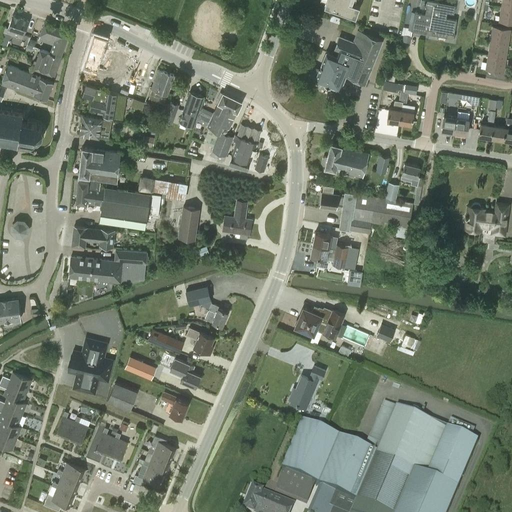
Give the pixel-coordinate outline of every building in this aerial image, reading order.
[(325,0),(323,5),(356,16),(360,3),(352,1),(352,0),(325,0)] [(432,30),(431,34),(446,37),(446,32),(453,34),(456,20),(445,18),(446,12),(453,13),(455,5),(428,0),(420,0),(419,7),(426,8),(425,14),(414,12),(411,30),(425,33),(426,28),(432,30)] [(511,0),(501,0),(501,6),(511,8),(511,0)] [(511,8),(501,6),(498,21),(511,23),(511,8)] [(28,19),(12,14),(12,15),(7,27),(4,26),(2,32),(22,38),(23,34),(28,19)] [(53,43),(50,52),(61,56),(70,30),(45,22),(39,39),(53,43)] [(490,41),(508,44),(511,29),(492,26),(490,41)] [(410,42),(412,31),(403,29),(400,40),(410,42)] [(365,83),(371,68),(382,40),(357,30),(353,41),(339,36),(333,50),(337,51),(336,54),(326,50),(319,68),(313,66),(309,75),(315,77),(315,78),(315,79),(339,89),(339,87),(340,88),(344,77),(346,73),(347,74),(346,76),(365,83)] [(83,70),(81,78),(94,81),(99,82),(100,76),(95,74),(96,70),(107,72),(106,78),(119,82),(121,77),(123,78),(123,76),(129,56),(109,50),(110,47),(113,48),(115,41),(102,36),(103,34),(99,33),(98,35),(94,33),(84,65),(83,70)] [(488,55),(506,58),(508,44),(490,41),(488,55)] [(40,48),(34,67),(55,74),(61,56),(50,52),(40,48)] [(503,73),(506,58),(488,55),(485,70),(503,73)] [(47,99),(53,81),(40,77),(8,63),(1,84),(33,94),(47,99)] [(389,68),(387,80),(394,81),(396,69),(389,68)] [(167,94),(174,74),(158,69),(151,88),(167,94)] [(407,98),(408,93),(416,94),(417,85),(405,83),(404,91),(401,90),(400,97),(407,98)] [(126,96),(118,93),(106,91),(96,88),(96,87),(85,84),(82,95),(92,98),(89,109),(103,111),(103,116),(122,119),(125,105),(126,98),(126,96)] [(190,91),(180,120),(193,125),(203,96),(190,91)] [(210,111),(203,108),(202,107),(198,114),(210,119),(206,126),(208,127),(208,129),(203,141),(213,145),(211,150),(212,150),(210,155),(224,160),(226,156),(232,143),(234,136),(225,133),(228,127),(229,128),(241,101),(222,92),(213,112),(210,111)] [(471,101),(478,102),(479,97),(459,93),(458,99),(471,101)] [(387,121),(399,123),(401,109),(402,103),(406,104),(407,98),(400,97),(399,101),(395,100),(393,108),(389,107),(387,121)] [(492,114),(495,114),(495,108),(503,108),(502,99),(492,100),(492,114)] [(165,102),(163,107),(160,113),(167,115),(166,117),(174,120),(179,105),(172,102),(171,104),(165,102)] [(33,142),(33,141),(37,141),(37,142),(38,142),(38,140),(41,137),(42,138),(43,137),(42,136),(42,131),(44,131),(44,130),(42,131),(41,126),(42,125),(41,125),(40,126),(36,124),(36,123),(35,122),(35,123),(28,122),(28,120),(27,120),(27,122),(22,121),(23,115),(25,114),(24,113),(22,114),(12,112),(13,110),(11,110),(11,112),(1,110),(1,108),(0,108),(0,143),(4,144),(4,146),(6,146),(6,145),(17,147),(16,149),(17,149),(18,147),(23,148),(22,150),(24,150),(24,149),(26,149),(26,151),(27,151),(27,149),(29,149),(30,151),(31,150),(30,149),(31,148),(32,147),(34,148),(34,147),(33,147),(33,143),(34,143),(35,142),(33,142)] [(412,124),(414,111),(401,109),(399,123),(412,124)] [(504,126),(502,140),(511,141),(511,127),(511,128),(511,124),(511,112),(507,112),(505,120),(504,126)] [(441,130),(453,132),(455,116),(443,114),(441,130)] [(82,115),(79,134),(108,139),(109,130),(105,130),(106,126),(100,125),(101,118),(82,115)] [(466,134),(469,118),(455,116),(453,132),(466,134)] [(234,135),(234,136),(232,143),(235,144),(228,164),(247,170),(250,160),(251,160),(256,143),(260,130),(240,123),(237,135),(234,135)] [(478,136),(491,138),(493,125),(480,123),(478,136)] [(491,138),(502,140),(504,126),(493,125),(491,138)] [(268,128),(260,152),(272,156),(280,132),(268,128)] [(368,151),(330,142),(324,166),(362,175),(368,151)] [(82,147),(79,175),(116,179),(120,151),(82,147)] [(389,157),(379,154),(375,171),(386,173),(389,157)] [(263,171),(267,158),(259,156),(255,168),(263,171)] [(423,178),(419,177),(417,176),(419,166),(416,165),(404,163),(400,178),(411,181),(410,184),(417,185),(413,202),(418,203),(423,178)] [(99,186),(99,182),(78,179),(76,202),(85,203),(102,205),(100,221),(145,227),(148,204),(160,206),(161,195),(99,186)] [(186,183),(168,180),(165,196),(185,199),(188,182),(187,182),(186,183)] [(388,182),(384,198),(395,200),(395,199),(399,184),(388,182)] [(342,204),(343,196),(338,195),(338,194),(332,193),(333,186),(323,185),(320,206),(336,209),(336,204),(342,204)] [(395,200),(384,198),(344,191),(339,227),(349,229),(368,233),(369,233),(371,221),(397,226),(396,235),(405,237),(407,228),(408,228),(413,204),(395,200)] [(222,230),(240,233),(239,237),(247,238),(247,234),(249,234),(251,219),(244,218),(247,201),(237,200),(234,217),(225,215),(222,230)] [(471,206),(471,207),(468,206),(465,227),(480,230),(481,226),(491,227),(491,234),(505,236),(510,203),(497,201),(495,201),(494,211),(483,209),(480,208),(480,207),(480,206),(480,205),(479,205),(479,204),(478,204),(478,203),(477,203),(476,203),(475,203),(474,203),(473,203),(473,204),(472,204),(472,205),(471,205),(471,206)] [(194,239),(199,208),(183,206),(178,236),(194,239)] [(13,235),(29,235),(29,219),(13,219),(13,235)] [(99,241),(99,244),(110,245),(111,230),(94,228),(93,228),(73,226),(71,246),(85,247),(86,240),(92,241),(93,241),(99,241)] [(315,231),(312,243),(347,251),(348,246),(334,243),(334,242),(332,241),(333,236),(331,236),(331,234),(315,231)] [(347,251),(312,243),(310,255),(326,258),(329,259),(330,251),(332,252),(331,256),(333,257),(332,264),(344,266),(347,251)] [(144,279),(145,262),(146,262),(147,251),(115,248),(114,260),(70,256),(68,276),(69,276),(121,281),(130,282),(144,279)] [(228,312),(219,308),(220,306),(211,302),(211,300),(208,285),(185,290),(189,305),(202,302),(201,305),(209,308),(204,318),(211,321),(222,326),(228,312)] [(0,300),(0,310),(19,309),(18,299),(0,300)] [(331,310),(328,308),(327,309),(323,307),(323,308),(318,306),(318,307),(314,305),(311,311),(303,307),(295,326),(313,334),(316,328),(323,331),(322,332),(335,338),(345,314),(332,308),(332,310),(331,310)] [(0,321),(20,319),(19,309),(0,310),(0,321)] [(398,345),(404,333),(380,323),(375,336),(398,345)] [(210,344),(213,337),(199,331),(189,326),(185,334),(196,339),(193,346),(209,353),(213,345),(210,344)] [(152,328),(147,340),(179,353),(184,341),(152,328)] [(410,336),(406,335),(401,345),(405,347),(410,336)] [(86,355),(77,353),(73,374),(82,375),(80,386),(101,391),(103,379),(110,380),(113,360),(106,359),(106,354),(108,344),(88,341),(86,352),(86,355)] [(350,351),(341,347),(338,353),(347,357),(350,351)] [(147,362),(129,354),(124,365),(143,373),(147,362)] [(191,372),(193,365),(184,361),(184,362),(168,355),(164,364),(180,371),(183,373),(180,380),(195,386),(200,375),(191,372)] [(294,391),(292,390),(288,399),(290,400),(289,402),(306,409),(317,381),(319,378),(322,380),(326,370),(313,364),(309,374),(308,377),(301,374),(294,391)] [(2,375),(0,380),(26,391),(31,379),(13,371),(10,378),(2,375)] [(385,376),(382,381),(401,388),(403,383),(385,376)] [(3,394),(7,396),(22,401),(26,391),(0,380),(0,379),(0,385),(6,388),(3,394)] [(129,411),(137,391),(115,382),(106,401),(129,411)] [(431,403),(434,398),(416,389),(414,394),(431,403)] [(164,390),(160,398),(173,404),(169,413),(181,418),(188,403),(177,398),(177,396),(164,390)] [(357,392),(349,411),(363,417),(371,398),(357,392)] [(0,399),(0,406),(21,415),(26,403),(22,401),(7,396),(5,402),(0,399)] [(301,496),(306,485),(321,491),(312,511),(447,511),(477,442),(384,402),(364,449),(302,423),(282,472),(283,472),(277,486),(301,496)] [(331,407),(325,405),(317,423),(323,426),(331,407)] [(467,417),(469,411),(450,405),(449,412),(467,417)] [(0,406),(0,411),(1,411),(0,413),(0,418),(2,419),(17,425),(21,415),(0,406)] [(54,434),(67,439),(74,421),(66,417),(68,412),(64,410),(62,416),(54,434)] [(74,421),(67,439),(80,444),(87,426),(78,422),(81,417),(77,415),(74,421)] [(0,430),(16,438),(21,426),(17,425),(2,419),(0,424),(0,430)] [(106,434),(108,428),(104,426),(102,432),(94,450),(107,455),(114,437),(106,434)] [(0,444),(11,449),(16,438),(0,430),(0,444)] [(117,431),(114,437),(107,455),(119,460),(127,442),(118,439),(121,433),(117,431)] [(147,451),(153,453),(170,460),(175,448),(165,444),(167,440),(160,437),(158,441),(154,449),(149,447),(147,451)] [(142,463),(148,466),(165,473),(170,460),(153,453),(149,462),(144,459),(143,460),(142,463)] [(56,472),(62,475),(79,482),(84,470),(67,463),(63,471),(58,469),(56,472)] [(144,474),(139,472),(137,476),(143,478),(160,485),(165,473),(148,466),(144,474)] [(53,481),(51,485),(57,487),(74,494),(79,482),(62,475),(58,483),(53,481)] [(252,486),(242,509),(248,511),(290,511),(293,504),(263,491),(252,486)] [(68,507),(74,494),(57,487),(53,495),(48,493),(43,504),(58,510),(61,504),(68,507)]
